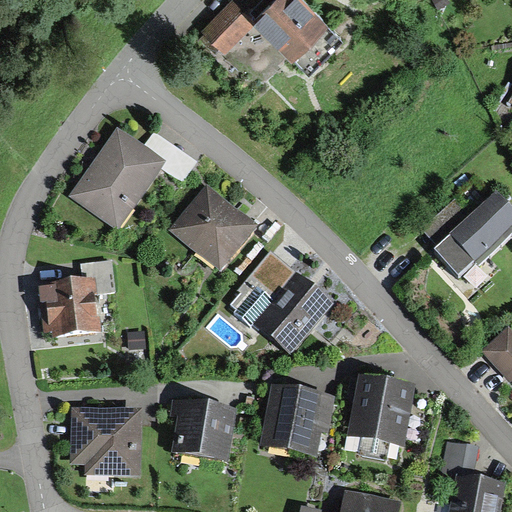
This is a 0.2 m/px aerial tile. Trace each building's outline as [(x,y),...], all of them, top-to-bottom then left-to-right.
[(265,0),(252,13),(304,67),(336,37),(300,0),(265,0)] [(218,47),(247,22),(231,4),(202,29),(218,47)] [(70,194),(112,227),(158,169),(116,136),(70,194)] [(172,234),(215,271),(249,232),(207,195),(172,234)] [(511,232),(511,227),(490,202),(468,222),(452,204),(421,232),(436,249),(432,253),(457,281),(511,232)] [(231,308),(287,353),(326,306),(270,260),(231,308)] [(86,286),(39,292),(44,340),(91,335),(86,286)] [(511,381),(511,346),(504,338),(487,355),(511,381)] [(398,446),(407,392),(360,385),(351,438),(398,446)] [(320,400),(270,392),(261,452),(310,460),(320,400)] [(217,464),(225,415),(179,408),(171,456),(217,464)] [(132,475),(134,417),(72,414),(69,465),(87,466),(86,473),(132,475)] [(450,472),(482,472),(482,445),(451,445),(450,472)] [(494,511),(498,489),(454,482),(449,511),(494,511)] [(398,511),(400,500),(344,490),(340,510),(302,503),(300,511),(398,511)]
